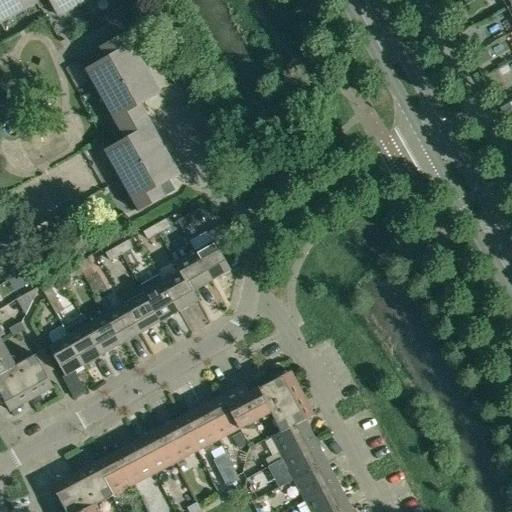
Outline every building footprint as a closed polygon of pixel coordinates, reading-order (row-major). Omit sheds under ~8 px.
[(50,2),(58,17),(88,0),(0,0),(0,23),(36,2),(40,8),(50,2)] [(511,0),(501,0),(506,9),(511,5),(511,0)] [(126,34),(99,49),(105,59),(85,71),(124,141),(104,152),(137,212),(164,196),(158,185),(178,173),(139,104),(160,93),(126,34)] [(182,230),(196,222),(191,213),(177,221),(182,230)] [(111,220),(72,241),(76,248),(98,237),(103,247),(121,238),(111,220)] [(154,226),(158,234),(169,227),(165,220),(154,226)] [(122,231),(128,227),(125,221),(118,225),(122,231)] [(158,234),(154,226),(143,233),(147,240),(158,234)] [(6,234),(0,236),(0,241),(4,249),(12,244),(6,234)] [(127,241),(116,247),(120,255),(131,249),(127,241)] [(213,242),(193,253),(210,282),(230,270),(221,257),(213,242)] [(109,261),(120,255),(116,247),(105,253),(109,261)] [(193,291),(210,282),(193,253),(186,257),(176,264),(197,301),(198,300),(193,291)] [(88,259),(77,265),(81,273),(92,267),(88,259)] [(19,275),(27,271),(20,260),(13,264),(19,275)] [(179,273),(162,283),(178,312),(197,301),(176,264),(174,264),(179,273)] [(81,273),(77,265),(66,272),(70,279),(81,273)] [(27,271),(19,275),(25,286),(33,282),(27,271)] [(178,312),(162,283),(143,294),(159,323),(178,312)] [(50,304),(57,300),(51,289),(43,293),(50,304)] [(143,294),(124,305),(141,333),(159,323),(143,294)] [(57,300),(50,304),(56,315),(64,311),(57,300)] [(141,333),(124,305),(106,316),(122,344),(141,333)] [(106,316),(87,326),(103,355),(122,344),(106,316)] [(80,320),(65,329),(64,329),(84,366),(103,355),(87,326),(84,328),(80,320)] [(13,337),(24,330),(20,323),(9,329),(13,337)] [(54,345),(52,346),(49,348),(65,377),(84,366),(64,329),(65,329),(64,326),(50,333),(49,336),(54,345)] [(0,394),(10,412),(31,400),(53,388),(34,355),(18,364),(13,356),(10,358),(0,339),(0,394)] [(290,373),(249,394),(244,385),(222,396),(240,429),(262,418),(263,421),(272,417),(280,433),(304,421),(313,417),(290,373)] [(222,396),(201,408),(218,440),(240,429),(222,396)] [(218,440),(201,408),(180,419),(197,452),(218,440)] [(180,419),(159,430),(176,463),(197,452),(180,419)] [(271,438),(282,460),(315,442),(304,421),(280,433),(271,438)] [(155,474),(176,463),(159,430),(137,441),(155,474)] [(137,441),(116,452),(134,485),(155,474),(137,441)] [(282,460),(294,481),(326,463),(315,442),(282,460)] [(116,452),(95,464),(112,496),(134,485),(116,452)] [(226,486),(238,480),(225,454),(213,461),(226,486)] [(338,485),(326,463),(294,481),(305,502),(338,485)] [(51,487),(64,511),(98,511),(95,505),(112,496),(95,464),(51,487)] [(301,511),(337,511),(349,506),(338,485),(305,502),(298,505),(301,511)]
